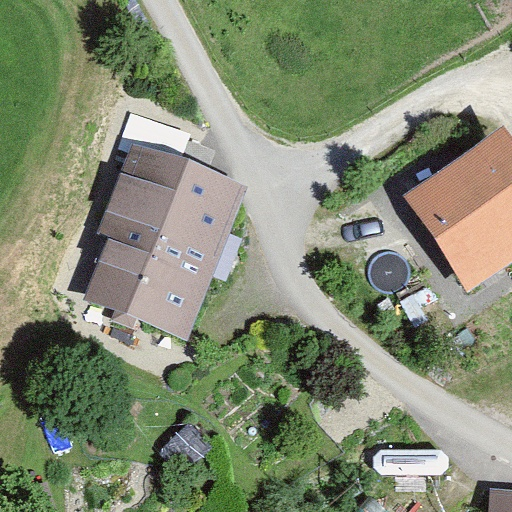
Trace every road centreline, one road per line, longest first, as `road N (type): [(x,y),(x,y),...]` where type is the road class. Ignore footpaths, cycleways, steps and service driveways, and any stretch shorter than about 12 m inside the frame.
road 1 (unclassified): [(272,193),(293,285),(354,354),(461,431),(511,456)]
road 2 (track): [(272,193),(462,100),(511,110)]
road 3 (unclassified): [(272,193),(161,0)]
